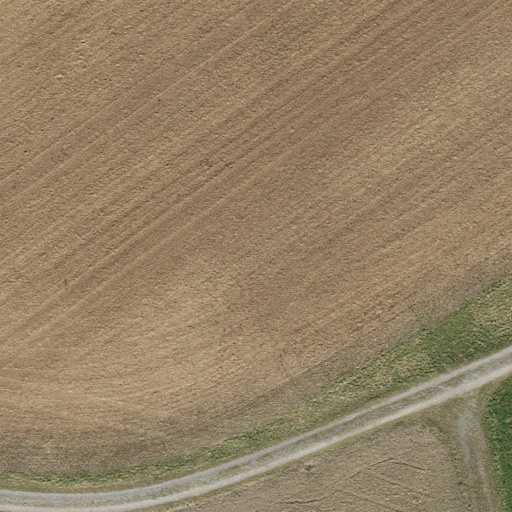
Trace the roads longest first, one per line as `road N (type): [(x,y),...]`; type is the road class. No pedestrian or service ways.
road 1 (track): [(511,371),(237,470),(97,500),(0,500)]
road 2 (track): [(484,381),(492,511)]
